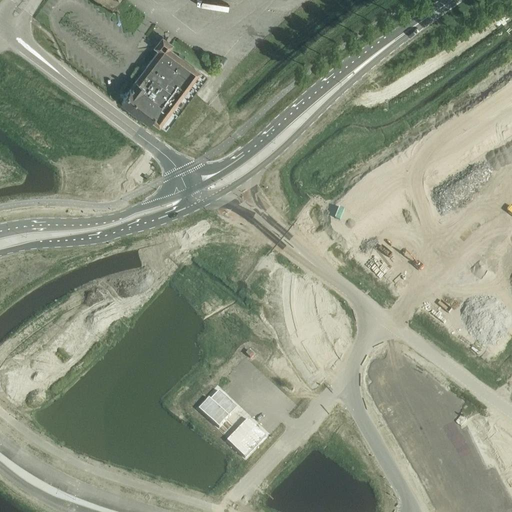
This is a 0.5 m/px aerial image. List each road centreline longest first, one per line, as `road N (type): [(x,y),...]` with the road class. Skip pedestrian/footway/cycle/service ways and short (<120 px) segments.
road 1 (unclassified): [(511,96),(367,197),(304,256),(303,311),(340,382)]
road 2 (unclassified): [(1,27),(166,155),(189,191)]
road 3 (secondary): [(0,250),(109,235),(198,205)]
road 4 (secondary): [(189,191),(108,218),(0,233)]
road 5 (secondary): [(366,59),(218,176)]
road 6 (unclassified): [(160,511),(74,482),(0,435)]
road 7 (secondary): [(240,181),(366,59)]
road 8 (unclassified): [(415,511),(340,382)]
